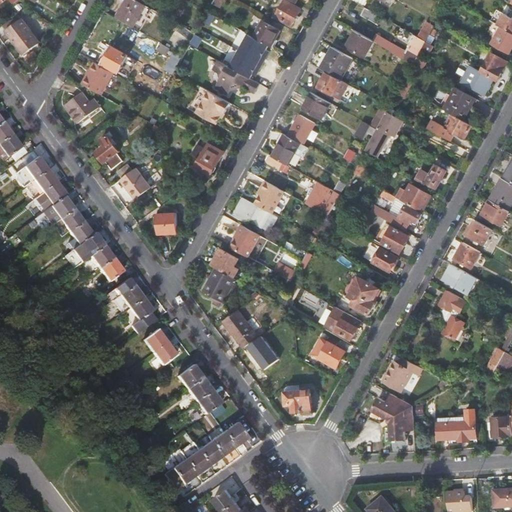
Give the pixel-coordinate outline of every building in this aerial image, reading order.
[(135,0),(128,0),(118,19),(135,28),(147,6),(135,0)] [(292,26),(300,12),(284,3),(276,17),(292,26)] [(375,23),(379,16),(366,9),(362,16),(375,23)] [(511,19),(504,15),(498,25),(502,27),(511,32),(511,19)] [(23,19),(7,31),(24,54),(39,44),(30,32),(32,31),(23,19)] [(263,21),(254,37),(269,46),(271,47),(280,31),(263,21)] [(509,54),(511,49),(511,32),(502,27),(492,44),(509,54)] [(424,30),(419,39),(426,42),(431,34),(424,30)] [(364,57),(373,41),(356,31),(347,48),(364,57)] [(254,37),(249,34),(239,51),(240,51),(263,64),(267,57),(263,55),(266,50),(269,46),(254,37)] [(382,38),(379,44),(396,54),(410,62),(414,64),(422,50),(426,42),(419,39),(413,49),(414,50),(411,56),(401,50),(402,49),(382,38)] [(429,53),(433,46),(426,42),(422,50),(429,53)] [(113,47),(103,64),(123,75),(131,61),(128,59),(129,56),(113,47)] [(333,48),(321,69),(327,73),(341,80),(353,59),(333,48)] [(259,71),(263,64),(240,51),(230,67),(250,79),(253,74),(255,69),(259,71)] [(405,70),(410,62),(396,54),(391,63),(405,70)] [(496,82),(502,71),(499,69),(504,61),(491,54),(481,73),(494,80),(496,82)] [(230,67),(218,61),(213,70),(216,72),(220,79),(215,88),(227,95),(229,91),(229,88),(231,88),(234,89),(239,87),(240,85),(255,93),(260,84),(250,79),(230,67)] [(507,63),(504,61),(499,69),(502,71),(507,63)] [(102,96),(114,74),(95,63),(82,85),(102,96)] [(141,76),(145,69),(136,63),(131,71),(141,76)] [(485,97),(494,80),(481,73),(470,67),(461,83),(485,97)] [(318,88),(333,96),(346,103),(354,88),(341,81),(341,80),(327,73),(318,88)] [(151,92),(160,97),(170,78),(162,74),(151,92)] [(413,82),(406,77),(401,86),(408,90),(413,82)] [(405,96),(408,90),(401,86),(398,92),(405,96)] [(226,113),(231,104),(210,92),(202,87),(190,109),(197,113),(217,124),(224,112),(226,113)] [(456,88),(444,109),(453,115),(464,121),(476,99),(456,88)] [(70,113),(78,124),(101,108),(95,99),(90,103),(84,93),(67,105),(71,112),(70,113)] [(322,119),(331,103),(312,93),(303,109),(322,119)] [(371,125),(377,129),(379,126),(382,120),(386,113),(389,107),(383,104),(371,125)] [(402,122),(386,113),(382,120),(379,126),(390,133),(394,135),(402,122)] [(302,145),(306,138),(312,128),(315,122),(301,114),(288,137),(301,144),(302,145)] [(464,138),(472,125),(464,121),(453,115),(446,128),(442,126),(437,134),(451,142),(456,134),(464,138)] [(0,122),(0,142),(11,134),(2,122),(0,122)] [(356,136),(363,140),(370,127),(363,123),(356,136)] [(377,157),(390,133),(379,126),(377,129),(365,150),(377,157)] [(316,130),(312,128),(306,138),(310,141),(316,130)] [(115,138),(111,132),(102,139),(106,145),(97,151),(105,162),(106,161),(112,169),(123,162),(118,154),(119,153),(111,141),(115,138)] [(381,159),(394,135),(390,133),(377,157),(381,159)] [(20,147),(11,134),(0,142),(0,148),(6,157),(20,147)] [(289,166),(292,160),(298,164),(302,157),(304,158),(309,149),(302,145),(301,144),(288,137),(284,134),(272,156),(282,162),(289,166)] [(197,145),(192,154),(201,159),(197,165),(212,174),(225,151),(210,142),(206,150),(197,145)] [(427,161),(430,155),(417,148),(414,154),(427,161)] [(345,158),(352,162),(356,153),(350,150),(345,158)] [(278,169),(282,162),(272,156),(269,155),(265,162),(278,169)] [(23,167),(33,180),(47,170),(37,157),(23,167)] [(117,172),(121,178),(132,170),(128,165),(117,172)] [(423,170),(417,179),(426,184),(427,182),(437,188),(447,170),(437,165),(432,175),(423,170)] [(360,166),(356,175),(362,178),(367,170),(360,166)] [(15,173),(25,186),(33,180),(23,167),(15,173)] [(120,179),(134,199),(146,191),(150,188),(135,168),(132,170),(121,178),(120,179)] [(33,180),(43,193),(56,183),(47,170),(33,180)] [(508,210),(511,203),(511,183),(506,180),(502,178),(490,199),(491,200),(508,210)] [(285,191),(266,180),(261,188),(263,190),(255,203),(272,213),(285,191)] [(318,182),(306,203),(318,210),(330,189),(318,182)] [(43,193),(52,206),(64,197),(66,196),(56,183),(43,193)] [(399,189),(395,196),(408,204),(424,212),(433,196),(412,185),(407,193),(399,189)] [(407,207),(408,204),(395,196),(384,190),(381,195),(395,202),(389,213),(375,205),(371,212),(406,232),(412,221),(418,223),(422,215),(407,207)] [(151,197),(146,191),(134,199),(133,200),(138,207),(151,197)] [(335,191),(331,198),(337,201),(340,194),(335,191)] [(51,226),(74,209),(64,197),(52,206),(50,207),(41,214),(51,226)] [(270,232),(279,216),(272,213),(255,203),(245,198),(236,215),(249,223),(250,220),(270,232)] [(327,205),(333,208),(337,201),(331,198),(327,205)] [(502,224),(509,210),(508,210),(491,200),(483,214),(502,224)] [(61,239),(69,233),(83,222),(74,209),(51,226),(61,239)] [(177,235),(175,214),(156,216),(157,236),(177,235)] [(327,228),(333,219),(328,216),(321,229),(323,230),(325,227),(327,228)] [(483,245),(492,230),(475,220),(466,236),(483,245)] [(69,233),(78,245),(81,243),(92,235),(83,222),(69,233)] [(260,235),(241,225),(237,233),(238,234),(231,248),(248,258),(260,235)] [(401,253),(411,236),(393,226),(383,243),(401,253)] [(81,243),(90,256),(104,246),(94,233),(92,235),(81,243)] [(313,255),(321,240),(316,238),(308,253),(313,255)] [(284,239),(279,246),(292,253),(304,260),(308,253),(284,239)] [(471,267),(480,251),(463,242),(454,257),(471,267)] [(90,256),(100,269),(113,259),(104,246),(90,256)] [(391,270),(398,257),(381,247),(378,251),(381,252),(375,261),(391,270)] [(220,250),(211,266),(216,268),(233,278),(238,269),(233,266),(238,259),(220,250)] [(313,255),(308,253),(304,260),(300,266),(305,268),(313,255)] [(286,254),(282,260),(293,267),(297,260),(286,254)] [(122,271),(113,259),(100,269),(109,282),(122,271)] [(280,261),(275,271),(293,279),(298,269),(280,261)] [(467,294),(476,278),(451,264),(442,280),(467,294)] [(220,306),(235,279),(233,278),(216,268),(204,291),(216,298),(213,303),(220,306)] [(276,282),(288,289),(291,282),(279,275),(276,282)] [(341,297),(353,304),(355,300),(349,297),(359,280),(353,277),(341,297)] [(381,292),(359,280),(349,297),(355,300),(353,304),(351,308),(367,317),(381,292)] [(119,295),(129,308),(142,298),(133,285),(119,295)] [(445,317),(445,318),(463,327),(465,324),(457,319),(467,301),(448,291),(440,304),(446,307),(444,310),(447,313),(445,317)] [(129,308),(144,328),(154,320),(149,313),(152,311),(142,298),(129,308)] [(352,339),(362,321),(348,313),(337,307),(327,326),(352,339)] [(223,321),(244,348),(260,337),(239,309),(223,321)] [(455,341),(463,327),(445,318),(446,322),(449,324),(443,334),(455,341)] [(145,338),(155,351),(168,341),(159,328),(145,338)] [(178,354),(168,341),(155,351),(165,364),(178,354)] [(321,359),(337,368),(345,352),(337,348),(338,346),(331,342),(321,359)] [(502,349),(489,370),(494,373),(497,367),(506,352),(502,349)] [(502,370),(510,368),(511,364),(511,354),(506,352),(497,367),(502,370)] [(420,376),(424,369),(403,357),(399,363),(395,361),(387,376),(390,378),(388,382),(403,391),(413,372),(420,376)] [(179,376),(188,389),(202,378),(193,365),(179,376)] [(487,374),(497,380),(499,375),(494,373),(489,370),(479,365),(480,368),(488,372),(487,374)] [(497,380),(511,388),(511,382),(499,375),(497,380)] [(188,389),(197,401),(212,390),(202,378),(188,389)] [(437,383),(440,390),(445,387),(450,384),(442,380),(437,383)] [(197,401),(207,414),(209,413),(221,403),(212,390),(197,401)] [(311,408),(312,391),(287,391),(287,404),(293,404),(293,411),(302,411),(302,408),(311,408)] [(406,430),(415,429),(413,406),(391,394),(387,401),(379,397),(371,411),(387,419),(390,423),(391,424),(391,439),(406,439),(406,430)] [(465,419),(447,420),(448,439),(457,438),(457,440),(468,440),(468,437),(476,437),(475,405),(464,406),(465,419)] [(494,421),(495,430),(495,436),(511,434),(511,416),(494,417),(494,421)] [(439,439),(448,439),(447,420),(438,420),(439,439)] [(236,424),(224,433),(235,448),(247,439),(236,424)] [(223,457),(235,448),(224,433),(211,443),(223,457)] [(210,467),(223,457),(211,443),(199,452),(210,467)] [(199,452),(193,444),(180,454),(186,462),(199,452)] [(197,477),(210,467),(199,452),(186,462),(197,477)] [(177,492),(197,477),(186,462),(166,477),(177,492)] [(511,505),(511,488),(493,489),(495,507),(511,505)] [(213,502),(221,511),(225,511),(236,504),(227,491),(213,502)] [(466,491),(449,492),(450,511),(474,511),(473,497),(467,498),(466,491)] [(370,511),(395,511),(383,497),(368,509),(370,511)]
